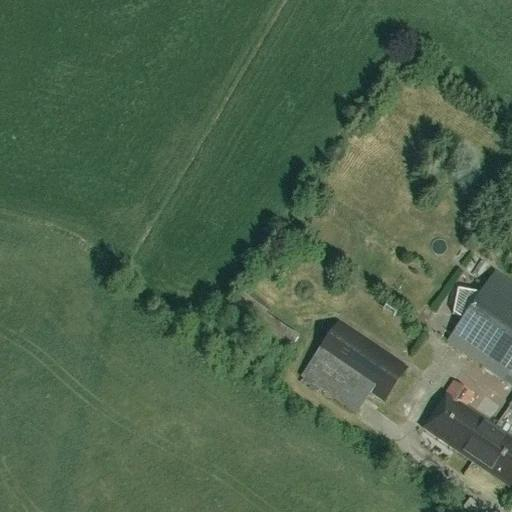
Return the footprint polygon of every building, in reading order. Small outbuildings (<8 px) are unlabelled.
[(462,322),(447,343),(511,387),(511,285),(495,274),(481,295),(457,291),(452,315),(462,322)] [(283,360),(299,337),(266,314),(270,308),(244,289),(222,317),(283,360)] [(382,403),(406,369),(337,324),(300,378),(356,415),(369,395),(382,403)] [(422,429),(466,459),(488,426),(463,409),(472,396),(454,383),(422,429)] [(511,483),(511,441),(488,426),(466,459),(509,488),(511,483)] [(467,511),(478,511),(481,509),(470,500),(463,508),(467,511)]
